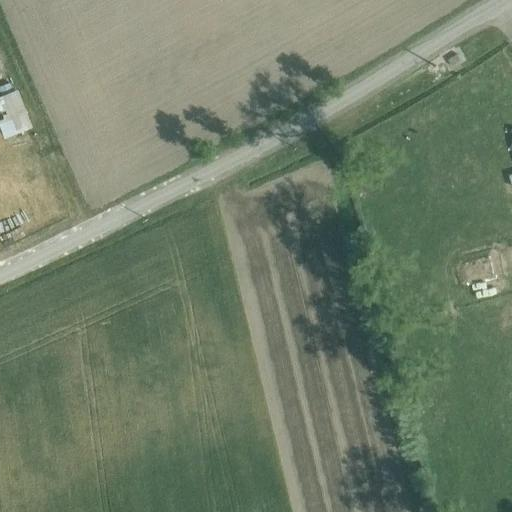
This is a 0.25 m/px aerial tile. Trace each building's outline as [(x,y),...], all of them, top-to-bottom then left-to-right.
[(0,138),(37,121),(0,36),(0,138)] [(50,210),(23,134),(0,142),(0,144),(27,218),(50,210)] [(4,175),(0,177),(0,196),(11,222),(23,217),(4,175)] [(469,246),(442,256),(447,268),(474,258),(469,246)] [(458,300),(502,294),(500,279),(456,286),(458,300)]
